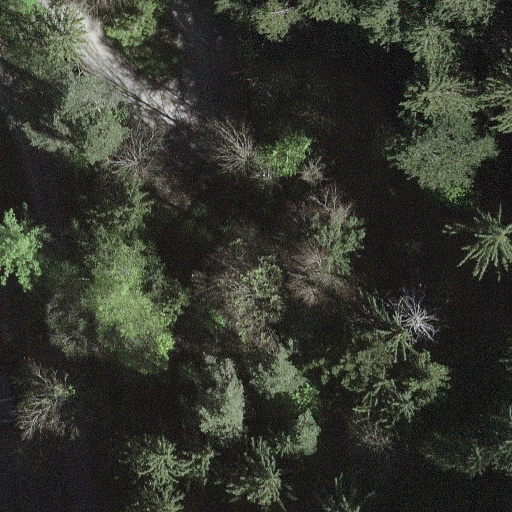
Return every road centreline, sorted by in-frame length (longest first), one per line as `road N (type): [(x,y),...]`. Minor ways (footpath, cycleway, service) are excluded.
road 1 (track): [(100,511),(53,231),(12,74),(0,56)]
road 2 (track): [(73,0),(154,108),(187,129),(213,123),(224,84),(191,0)]
